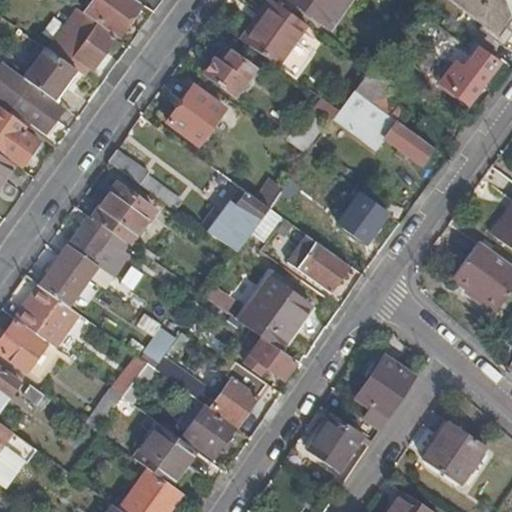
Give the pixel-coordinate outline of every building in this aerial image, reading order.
[(98,24),(116,37),(140,4),(133,0),(95,0),(85,15),(98,24)] [(305,27),(306,27),(269,0),(269,1),(258,14),(263,18),(244,44),(276,67),(295,42),(305,27)] [(348,0),(293,0),(330,27),(348,0)] [(511,0),(444,0),(481,26),(478,32),(502,49),(511,36),(511,35),(505,29),(509,23),(511,19),(511,0)] [(97,26),(98,24),(85,15),(80,11),(50,52),(68,65),(76,71),(83,76),(89,68),(92,70),(114,39),(97,26)] [(258,14),(239,40),(244,44),(263,18),(258,14)] [(295,42),(276,67),(284,73),(302,48),(295,42)] [(221,65),(231,52),(223,46),(213,60),(221,65)] [(24,79),(30,83),(55,101),(76,71),(68,65),(50,52),(46,49),(24,79)] [(254,69),(231,52),(221,65),(213,60),(202,75),(233,97),(254,69)] [(495,65),(476,52),(461,73),(453,67),(440,85),(466,104),(495,65)] [(2,63),(0,65),(0,106),(10,113),(12,110),(45,134),(63,109),(29,85),(30,83),(24,79),(2,63)] [(223,109),(193,87),(167,124),(198,145),(223,109)] [(381,138),(393,121),(352,92),(338,112),(331,122),(372,151),(381,138)] [(314,113),(330,125),(331,122),(338,112),(322,100),(314,113)] [(322,127),(308,116),(290,140),(305,151),(322,127)] [(421,165),(432,149),(393,121),(381,138),(399,150),(406,155),(421,165)] [(12,123),(0,139),(0,150),(21,166),(38,142),(12,123)] [(116,150),(108,163),(156,197),(161,190),(162,189),(146,177),(148,173),(116,150)] [(403,159),(406,155),(399,150),(396,154),(403,159)] [(0,181),(12,164),(0,155),(0,181)] [(116,185),(92,220),(128,245),(152,211),(116,185)] [(161,190),(156,197),(173,209),(178,202),(161,190)] [(236,254),(268,209),(261,204),(246,193),(236,207),(230,203),(208,234),(236,254)] [(268,209),(283,220),(294,204),(280,194),(274,201),(268,209)] [(364,244),(386,214),(359,195),(338,225),(364,244)] [(261,204),(268,209),(274,201),(267,196),(261,204)] [(511,205),(490,236),(511,251),(511,205)] [(92,220),(89,218),(60,258),(89,277),(96,266),(92,263),(105,246),(111,249),(121,256),(128,245),(92,220)] [(329,294),(348,266),(315,243),(296,270),(329,294)] [(511,290),(511,266),(479,243),(452,281),(474,297),(473,299),(495,315),(511,290)] [(145,249),(141,255),(151,261),(155,256),(145,249)] [(89,277),(60,258),(38,287),(67,307),(89,277)] [(262,339),(278,350),(309,306),(270,278),(239,323),(248,329),(262,339)] [(67,307),(38,287),(14,320),(56,350),(67,334),(63,331),(75,313),(67,307)] [(56,350),(14,320),(0,339),(0,355),(37,381),(57,351),(56,350)] [(175,340),(159,328),(144,349),(138,358),(145,363),(153,369),(175,340)] [(144,349),(131,339),(125,348),(135,356),(138,358),(144,349)] [(283,380),(295,362),(278,350),(262,339),(245,364),(263,378),(269,370),(283,380)] [(121,397),(145,363),(138,358),(135,356),(111,390),(118,395),(121,397)] [(379,430),(413,379),(382,358),(355,399),(370,408),(363,419),(379,430)] [(0,368),(0,410),(20,383),(0,368)] [(254,396),(258,389),(236,373),(231,380),(225,376),(213,394),(198,384),(198,385),(185,375),(177,386),(204,406),(234,428),(256,397),(254,396)] [(44,397),(29,385),(21,396),(37,407),(44,397)] [(111,390),(109,389),(85,424),(93,430),(118,395),(111,390)] [(213,458),(234,428),(204,406),(182,436),(213,458)] [(362,436),(332,415),(318,436),(313,433),(304,447),(308,449),(306,452),(338,473),(362,436)] [(448,422),(423,459),(460,484),(484,446),(448,422)] [(10,432),(0,424),(0,445),(1,445),(10,432)] [(171,486),(196,452),(160,425),(134,459),(148,470),(171,486)] [(0,485),(2,487),(22,460),(1,445),(0,445),(0,485)] [(171,486),(148,470),(119,510),(121,511),(167,511),(181,493),(171,486)] [(39,511),(49,511),(53,507),(29,490),(22,499),(39,511)] [(433,511),(402,491),(388,511),(433,511)]
